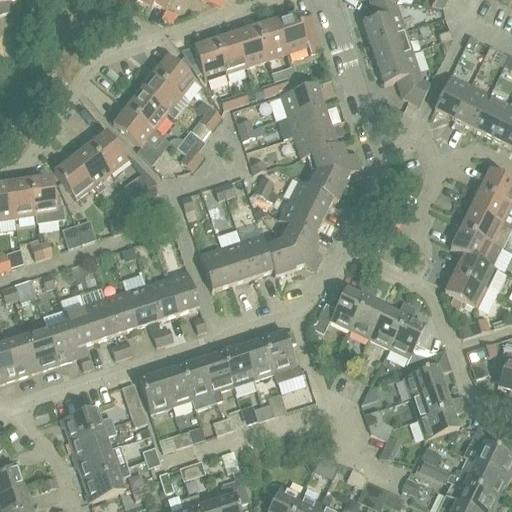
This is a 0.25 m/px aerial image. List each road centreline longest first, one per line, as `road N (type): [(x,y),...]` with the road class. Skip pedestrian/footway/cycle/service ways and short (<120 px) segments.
road 1 (residential): [(216,338),(2,409)]
road 2 (residential): [(0,167),(29,162),(84,75),(159,37)]
road 3 (residential): [(168,198),(138,235),(0,283)]
road 4 (residential): [(162,467),(329,413)]
road 5 (residential): [(373,150),(328,0)]
road 6 (residential): [(216,338),(168,198)]
road 7 (residential): [(410,284),(426,253),(424,242),(408,235),(434,176),(429,162)]
road 8 (residential): [(73,511),(50,455),(2,409)]
road 9 (residential): [(421,139),(418,125),(465,28)]
road 10 (residential): [(159,37),(275,0)]
